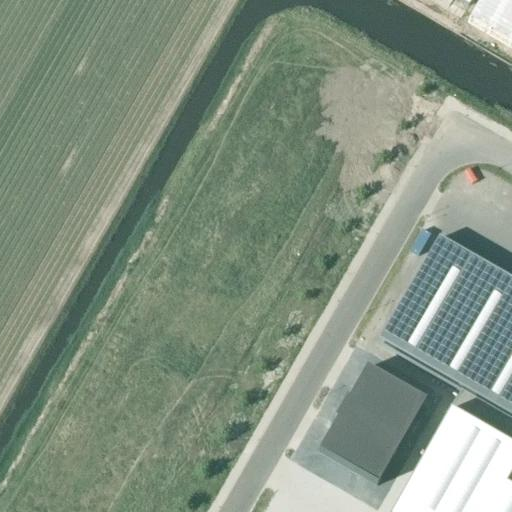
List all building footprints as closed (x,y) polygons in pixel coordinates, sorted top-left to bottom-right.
[(511,3),(505,0),(488,0),(474,26),(493,37),(511,3)] [(511,3),(493,37),(511,47),(511,3)] [(403,236),(390,263),(401,268),(413,241),(403,236)] [(511,285),(438,243),(378,347),(511,423),(511,285)] [(425,404),(367,370),(348,403),(345,401),(332,423),(336,425),(318,455),(376,489),(425,404)]
